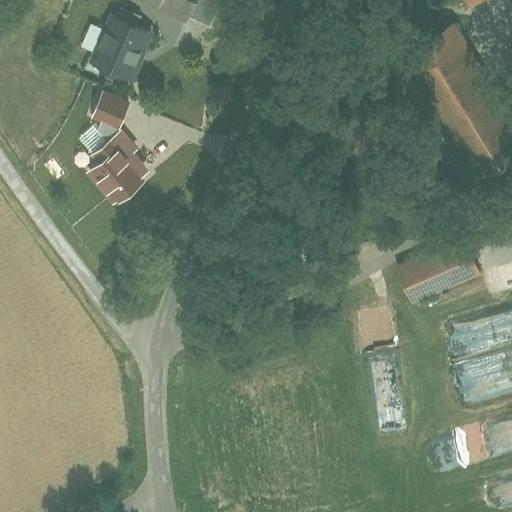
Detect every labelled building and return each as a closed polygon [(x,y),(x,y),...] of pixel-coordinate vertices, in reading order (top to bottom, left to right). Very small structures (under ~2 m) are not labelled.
[(202,0),(145,0),(193,21),(202,0)] [(160,28),(112,9),(91,60),(139,79),(160,28)] [(511,92),(461,14),(399,54),(476,172),(511,148),(511,92)] [(102,159),(92,168),(116,197),(120,194),(121,196),(144,177),(141,173),(147,169),(132,150),(135,147),(117,125),(118,123),(103,117),(99,127),(109,140),(96,151),(102,159)] [(464,227),(396,259),(415,300),(483,268),(464,227)] [(276,299),(312,287),(307,273),(271,285),(276,299)]
